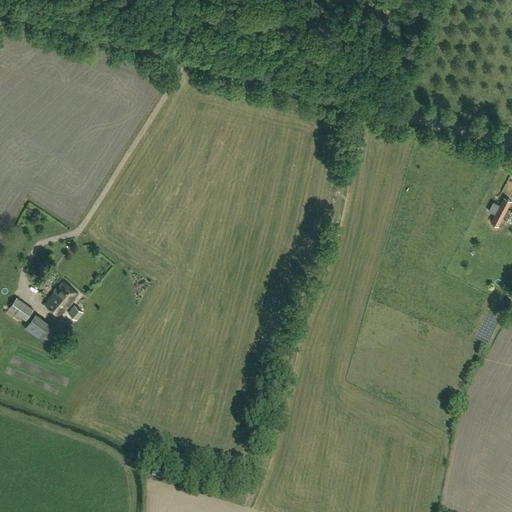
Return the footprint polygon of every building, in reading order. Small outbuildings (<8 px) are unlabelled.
[(501,220),(510,202),(502,197),(498,205),(492,202),(488,211),(494,214),(493,216),(501,220)] [(63,281),(44,303),(59,317),(78,294),(63,281)] [(34,298),(40,289),(34,285),(28,293),(34,298)] [(82,296),(68,313),(76,320),(90,303),(82,296)] [(33,309),(16,297),(8,308),(25,321),(33,309)] [(54,328),(35,314),(24,329),(44,343),(54,328)]
